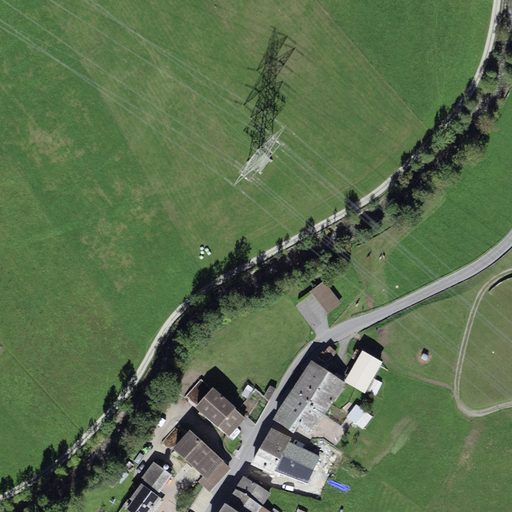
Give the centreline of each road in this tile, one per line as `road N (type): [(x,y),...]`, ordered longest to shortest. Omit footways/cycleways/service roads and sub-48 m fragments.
road 1 (track): [(0,494),(64,460),(130,390),(171,313),(396,181),(462,105),(498,0)]
road 2 (unclassified): [(511,237),(465,274),(317,345),(211,511)]
road 3 (track): [(511,271),(476,300),(454,382),(464,411),(511,404)]
road 4 (unknown): [(239,467),(187,417),(173,419),(159,443),(176,462)]
